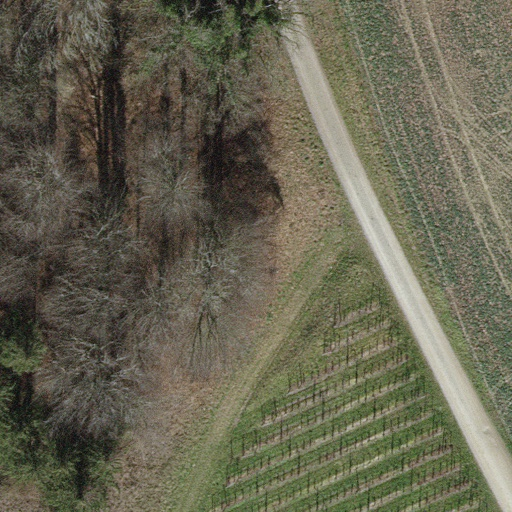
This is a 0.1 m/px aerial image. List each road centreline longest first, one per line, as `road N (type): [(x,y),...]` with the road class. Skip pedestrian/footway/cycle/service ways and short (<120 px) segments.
road 1 (track): [(284,0),(362,195),(511,494)]
road 2 (track): [(362,195),(214,445),(184,511)]
